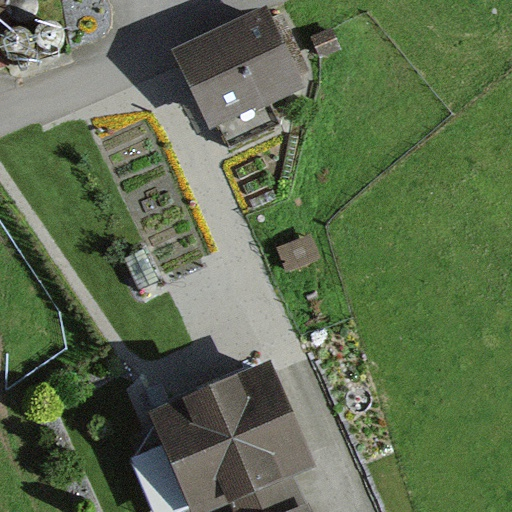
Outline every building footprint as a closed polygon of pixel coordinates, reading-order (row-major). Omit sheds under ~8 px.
[(5,0),(0,0),(0,67),(5,67),(0,47),(0,29),(12,26),(5,0)] [(184,53),(212,121),(294,87),(267,20),(184,53)] [(341,50),(331,28),(311,37),(320,59),(341,50)] [(322,258),(311,233),(277,248),(288,273),(322,258)] [(265,365),(141,415),(180,511),(303,461),(265,365)]
